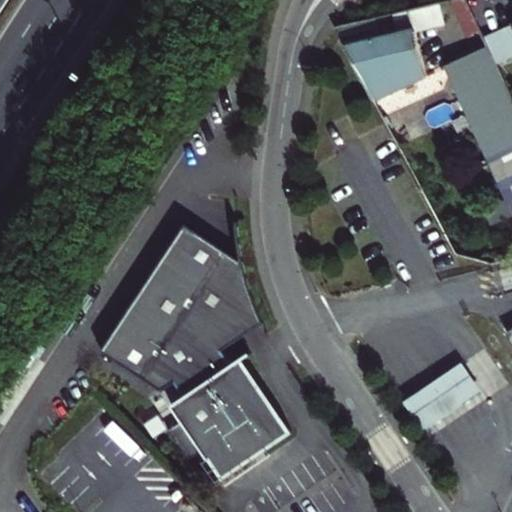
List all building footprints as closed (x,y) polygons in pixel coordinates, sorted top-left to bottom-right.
[(398,33),(345,46),(373,98),(428,73),(415,26),(443,20),(439,2),(393,13),(398,33)] [(511,22),(509,16),(496,22),(500,31),(508,49),(511,47),(511,22)] [(494,17),(479,23),(485,37),(500,31),(496,22),(494,17)] [(474,65),(494,56),(487,41),(475,47),(477,51),(477,52),(470,55),(474,65)] [(444,65),(505,200),(507,203),(511,213),(511,215),(511,95),(494,56),(474,65),(470,55),(477,52),(477,51),(444,65)] [(505,200),(485,209),(491,223),(511,213),(507,203),(505,200)] [(293,431),(243,358),(234,364),(223,348),(262,323),(265,320),(257,304),(247,277),(243,261),(236,256),(188,226),(105,350),(164,389),(177,380),(187,396),(175,405),(225,477),(293,431)] [(511,330),(511,331),(501,338),(511,355),(511,330)] [(509,383),(485,348),(478,352),(459,365),(443,376),(430,385),(412,397),(406,401),(430,437),(437,433),(454,421),(467,412),(484,401),(502,388),(509,383)]
